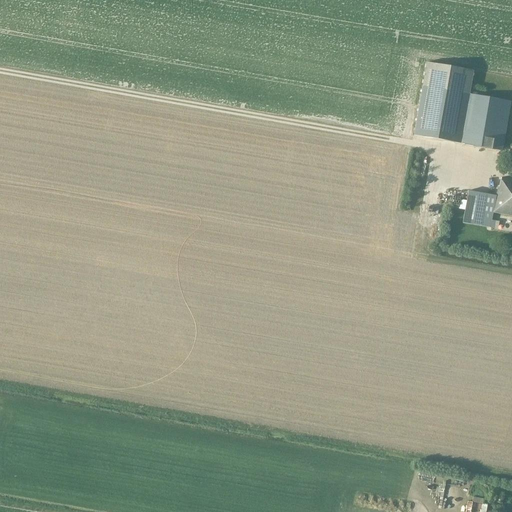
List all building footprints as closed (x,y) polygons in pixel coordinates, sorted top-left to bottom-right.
[(510,102),(469,95),(473,71),(425,62),(422,87),(413,136),(501,151),(510,102)] [(511,180),(501,178),(501,179),(499,179),(498,187),(496,188),(492,213),(511,216),(511,180)] [(488,227),(491,212),(483,211),(486,194),(468,191),(462,223),(488,227)] [(458,208),(465,210),(466,201),(459,199),(458,208)] [(439,484),(442,477),(433,473),(430,481),(439,484)]
